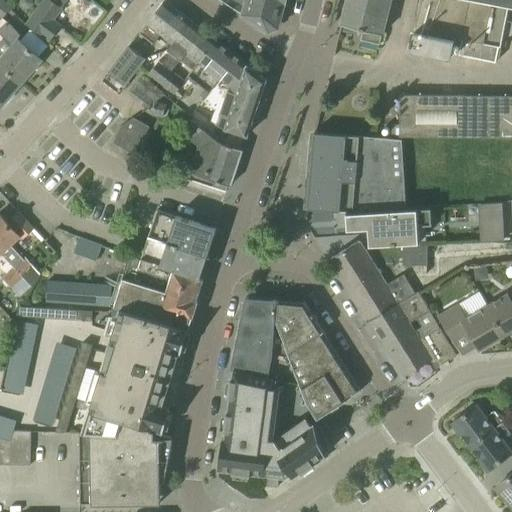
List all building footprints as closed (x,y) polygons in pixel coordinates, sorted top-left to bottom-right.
[(9,8),(0,0),(0,17),(1,18),(9,8)] [(50,0),(44,0),(26,24),(40,35),(48,41),(61,25),(53,19),(61,8),(50,0)] [(173,44),(191,21),(164,0),(139,33),(153,43),(161,34),(173,44)] [(222,0),(269,30),(277,26),(284,0),(222,0)] [(346,0),(341,23),(363,29),(361,39),(380,44),(384,24),(390,0),(346,0)] [(511,0),(421,0),(415,31),(414,30),(410,49),(450,57),(454,39),(438,35),(439,33),(462,38),(459,54),(496,61),(499,45),(501,45),(509,4),(511,4),(511,0)] [(172,72),(180,61),(204,31),(191,21),(173,44),(167,51),(173,55),(170,59),(168,57),(161,65),(157,62),(148,74),(161,85),(172,72)] [(0,40),(0,63),(21,82),(41,58),(20,40),(22,39),(8,23),(0,29),(0,34),(3,38),(0,40)] [(180,61),(192,70),(193,71),(216,41),(204,31),(180,61)] [(199,82),(210,92),(237,57),(216,41),(193,71),(192,70),(186,77),(196,85),(199,82)] [(120,94),(123,89),(130,81),(127,79),(144,58),(129,45),(102,80),(120,94)] [(247,64),(237,57),(210,92),(198,106),(213,112),(210,120),(216,124),(247,135),(248,133),(247,133),(251,121),(252,121),(253,119),(252,119),(256,106),(257,106),(266,78),(265,78),(248,65),(247,64)] [(21,82),(0,63),(0,104),(1,105),(21,82)] [(172,72),(161,85),(174,94),(184,81),(172,72)] [(128,93),(137,100),(150,84),(140,76),(128,93)] [(159,91),(150,84),(137,100),(147,107),(159,91)] [(511,95),(400,93),(399,124),(392,124),(392,136),(462,137),(511,137),(511,95)] [(133,117),(120,126),(113,142),(134,154),(149,126),(133,117)] [(242,149),(241,148),(218,141),(190,119),(181,131),(199,145),(194,159),(187,178),(226,191),(227,187),(230,185),(242,149)] [(348,211),(366,210),(366,211),(402,209),(402,139),(353,134),(353,135),(314,132),(308,208),(346,211),(348,211)] [(501,239),(499,202),(474,203),(476,240),(501,239)] [(346,211),(346,214),(348,214),(347,228),(367,226),(367,244),(418,243),(417,225),(431,224),(430,207),(402,209),(366,211),(366,210),(348,211),(346,211)] [(14,267),(23,276),(32,286),(40,273),(25,257),(24,258),(10,243),(19,235),(22,239),(34,228),(17,210),(7,220),(1,213),(0,213),(0,251),(1,252),(14,267)] [(148,236),(207,255),(208,251),(207,250),(214,231),(215,231),(216,228),(157,210),(148,236)] [(140,259),(199,275),(205,255),(207,256),(207,255),(148,236),(140,259)] [(79,237),(74,251),(97,260),(102,245),(79,237)] [(328,259),(357,304),(387,285),(369,258),(359,240),(328,259)] [(402,245),(403,258),(411,258),(411,265),(427,265),(426,245),(419,245),(402,245)] [(124,270),(113,306),(120,308),(188,328),(192,317),(193,317),(198,301),(196,300),(203,279),(199,278),(200,275),(199,275),(140,259),(129,256),(124,270)] [(484,265),(474,267),(476,279),(483,278),(486,274),(484,265)] [(14,267),(3,277),(9,283),(12,286),(15,284),(23,276),(14,267)] [(368,322),(415,293),(404,274),(387,285),(357,304),(368,322)] [(48,281),(46,300),(111,304),(112,285),(104,284),(48,281)] [(511,291),(488,306),(503,331),(511,325),(511,291)] [(420,339),(439,327),(431,313),(418,292),(415,293),(368,322),(385,348),(401,339),(400,335),(413,327),(409,322),(417,318),(422,326),(414,330),(420,339)] [(245,297),(231,368),(233,369),(250,372),(300,384),(292,361),(280,331),(275,330),(276,319),(277,299),(245,297)] [(304,301),(277,299),(276,319),(292,361),(300,384),(306,402),(317,418),(361,390),(304,301)] [(440,315),(437,316),(441,321),(443,325),(453,342),(468,333),(478,350),(505,334),(503,331),(488,306),(467,318),(459,303),(440,315)] [(27,306),(19,306),(18,315),(26,316),(27,306)] [(26,316),(36,316),(36,307),(27,306),(26,316)] [(36,316),(45,317),(46,307),(36,307),(36,316)] [(45,317),(54,317),(55,308),(46,307),(45,317)] [(54,317),(64,318),(64,308),(55,308),(54,317)] [(64,318),(73,318),(74,309),(64,308),(64,318)] [(90,408),(82,432),(117,434),(120,419),(160,432),(160,431),(163,432),(164,427),(169,411),(171,407),(163,404),(172,373),(179,352),(181,353),(182,348),(187,332),(188,328),(120,308),(90,408)] [(73,318),(82,319),(83,310),(74,309),(73,318)] [(82,319),(92,320),(92,310),(83,310),(82,319)] [(12,319),(2,389),(23,392),(34,322),(12,319)] [(401,339),(385,348),(402,375),(430,358),(435,368),(456,355),(446,338),(439,327),(420,339),(414,330),(413,327),(400,335),(401,339)] [(90,353),(93,344),(83,341),(80,350),(90,353)] [(80,350),(77,359),(87,362),(90,353),(80,350)] [(77,359),(75,368),(84,371),(87,362),(77,359)] [(75,368),(72,377),(81,379),(84,371),(75,368)] [(223,436),(219,468),(265,474),(265,473),(268,474),(278,475),(279,475),(284,475),(290,472),(293,476),(325,454),(314,423),(313,423),(312,419),(316,417),(306,402),(300,384),(250,372),(233,369),(225,436),(223,436)] [(81,379),(72,377),(69,386),(78,388),(81,379)] [(78,388),(69,386),(66,395),(75,397),(78,388)] [(75,397),(66,395),(64,404),(73,406),(75,397)] [(471,447),(503,422),(494,411),(489,415),(480,402),(476,405),(475,404),(452,422),(471,447)] [(64,404),(61,413),(70,415),(73,406),(64,404)] [(61,413),(58,422),(67,424),(70,415),(61,413)] [(82,432),(80,432),(80,474),(81,502),(132,503),(152,502),(152,497),(155,494),(160,494),(160,473),(165,473),(166,473),(171,445),(173,437),(172,437),(172,436),(160,432),(120,419),(117,434),(82,432)] [(65,431),(67,424),(58,422),(55,431),(65,431)] [(511,433),(503,422),(471,447),(488,470),(504,458),(511,453),(510,452),(511,450),(511,446),(506,438),(511,433)] [(15,430),(10,441),(10,464),(30,464),(31,431),(15,430)] [(0,437),(0,463),(10,464),(10,440),(0,437)] [(511,504),(511,472),(496,486),(511,504)] [(268,474),(267,486),(278,486),(278,475),(268,474)]
